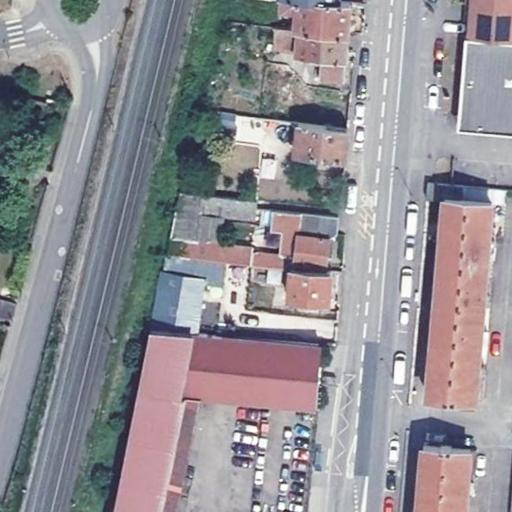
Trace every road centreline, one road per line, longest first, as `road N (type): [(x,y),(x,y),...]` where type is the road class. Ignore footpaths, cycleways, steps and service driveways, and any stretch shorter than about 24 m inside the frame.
road 1 (secondary): [(398,0),(352,511)]
road 2 (residential): [(0,435),(96,83),(87,25)]
